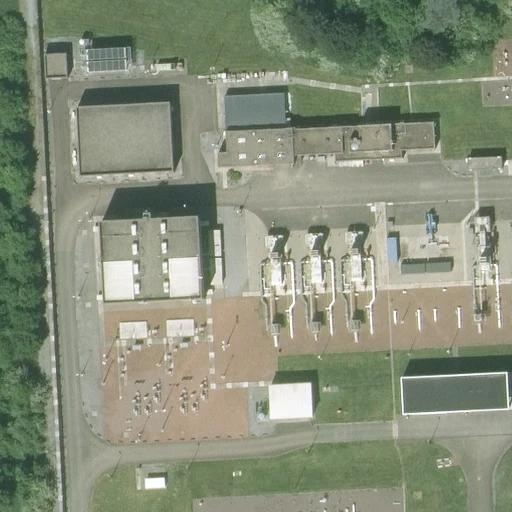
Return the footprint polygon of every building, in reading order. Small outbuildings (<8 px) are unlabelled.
[(82,49),(83,72),(131,70),(129,47),(82,49)] [(67,79),(66,52),(49,52),(50,80),(67,79)] [(440,156),(438,122),(287,128),(286,91),(226,93),(229,165),(440,156)] [(169,100),(77,105),(81,175),(173,170),(169,100)] [(468,158),(469,172),(502,171),(501,157),(468,158)] [(210,215),(99,219),(102,315),(213,311),(210,215)] [(402,377),(404,414),(509,410),(508,374),(402,377)] [(271,384),(272,421),(314,419),(312,383),(271,384)]
